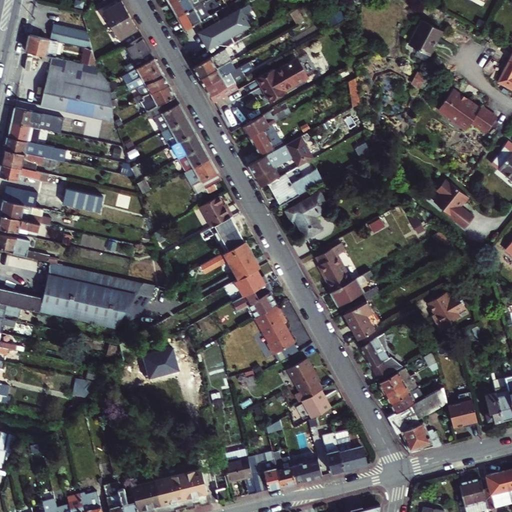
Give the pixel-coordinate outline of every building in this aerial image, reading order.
[(121,0),(103,10),(111,24),(130,14),(121,0)] [(177,15),(201,2),(204,0),(173,0),(170,2),(177,15)] [(177,15),(184,29),(198,21),(209,15),(201,2),(177,15)] [(230,47),(235,44),(231,36),(250,26),(241,9),(220,20),(215,11),(209,15),(198,21),(202,28),(209,39),(214,37),(218,44),(230,47)] [(137,28),(130,14),(111,24),(119,38),(137,28)] [(424,19),(410,44),(431,54),(444,30),(424,19)] [(51,39),(61,41),(84,46),(90,48),(89,45),(84,30),(55,23),(51,39)] [(198,30),(208,49),(218,44),(214,37),(209,39),(202,28),(198,30)] [(61,41),(51,39),(30,35),(26,51),(54,57),(62,58),(64,52),(59,51),(61,41)] [(142,36),(126,45),(134,61),(125,65),(129,72),(154,58),(142,36)] [(90,48),(84,46),(80,62),(96,66),(95,62),(90,48)] [(226,53),(225,50),(194,67),(200,77),(225,64),(230,61),(226,53)] [(62,58),(54,57),(47,88),(43,105),(63,109),(115,120),(114,117),(110,105),(106,96),(103,86),(96,66),(80,62),(62,58)] [(159,67),(154,58),(129,72),(134,81),(159,67)] [(258,77),(263,87),(267,85),(270,90),(266,92),(269,97),(284,88),(283,87),(293,81),(294,82),(306,76),(297,59),(275,72),(273,69),(258,77)] [(511,61),(510,60),(499,82),(511,89),(511,61)] [(230,73),(205,86),(210,95),(235,82),(244,77),(241,72),(251,66),(249,62),(230,73)] [(225,64),(200,77),(205,86),(230,73),(225,64)] [(164,75),(159,67),(134,81),(136,85),(129,89),(132,93),(138,89),(164,75)] [(164,75),(138,89),(143,98),(169,84),(164,75)] [(307,77),(306,76),(294,82),(295,84),(296,84),(297,85),(299,85),(306,81),(307,80),(306,78),(307,77)] [(357,77),(350,81),(354,107),(362,103),(357,77)] [(235,82),(210,95),(214,102),(239,88),(235,82)] [(149,109),(175,95),(169,84),(143,98),(149,109)] [(286,93),(285,90),(284,88),(269,97),(271,101),(286,93)] [(122,98),(118,90),(106,96),(110,105),(122,98)] [(482,111),(469,102),(466,102),(462,99),(462,96),(455,91),(442,109),(442,114),(449,119),(453,119),(459,124),(460,128),(467,133),(472,125),(487,136),(498,120),(484,109),(482,111)] [(175,95),(149,109),(147,111),(151,118),(155,116),(164,131),(188,118),(175,95)] [(12,121),(31,126),(40,127),(61,132),(65,117),(15,106),(12,121)] [(251,136),(276,122),(272,114),(275,112),(274,109),(244,125),(251,136)] [(188,118),(164,131),(162,132),(170,146),(173,144),(195,132),(188,118)] [(12,121),(9,136),(27,140),(28,141),(31,126),(12,121)] [(281,133),(276,122),(251,136),(256,147),(281,133)] [(28,141),(36,142),(40,127),(31,126),(28,141)] [(180,157),(203,145),(195,132),(173,144),(180,157)] [(281,133),(256,147),(261,155),(276,146),(275,145),(285,140),(281,133)] [(27,140),(9,136),(7,136),(4,149),(43,157),(45,149),(26,145),(27,140)] [(314,157),(302,136),(249,165),(255,177),(256,177),(274,166),(274,167),(295,156),(300,165),(314,157)] [(404,136),(394,142),(399,150),(409,144),(405,137),(404,136)] [(357,148),(363,159),(372,154),(366,143),(357,148)] [(203,145),(180,157),(187,170),(210,158),(203,145)] [(4,149),(1,164),(22,168),(23,161),(41,164),(43,157),(4,149)] [(493,164),(500,170),(509,159),(502,153),(493,164)] [(500,170),(511,179),(511,155),(509,159),(500,170)] [(210,158),(187,170),(195,185),(202,181),(206,188),(222,179),(210,158)] [(46,181),(47,174),(22,168),(1,164),(0,169),(0,175),(19,180),(20,175),(46,181)] [(141,174),(136,164),(133,166),(136,177),(141,174)] [(274,166),(256,177),(261,186),(270,182),(280,176),(274,167),(274,166)] [(298,196),(324,180),(318,169),(293,183),(287,172),(280,176),(270,182),(283,204),(298,196)] [(138,183),(143,193),(150,189),(145,180),(138,183)] [(453,186),(448,182),(440,192),(445,196),(438,205),(447,212),(447,213),(468,231),(477,220),(462,208),(466,205),(467,206),(472,200),(454,186),(453,186)] [(33,206),(36,206),(39,192),(7,185),(4,199),(33,206)] [(100,195),(63,187),(60,202),(96,210),(100,195)] [(291,221),(295,219),(306,239),(323,229),(316,216),(330,208),(320,191),(285,211),(291,221)] [(219,195),(200,206),(212,226),(232,215),(229,208),(227,209),(224,203),(219,195)] [(4,199),(0,214),(40,223),(49,225),(50,225),(52,218),(42,215),(31,213),(33,206),(4,199)] [(44,208),(36,206),(33,206),(31,213),(42,215),(44,208)] [(40,223),(0,214),(0,216),(0,226),(19,231),(20,224),(25,225),(25,226),(36,229),(38,229),(40,223)] [(228,248),(244,239),(234,222),(236,221),(232,215),(212,226),(201,233),(203,237),(214,230),(215,232),(218,231),(228,248)] [(424,229),(416,222),(410,228),(419,235),(424,229)] [(453,240),(441,230),(434,234),(448,245),(453,240)] [(0,246),(16,250),(15,253),(35,258),(40,259),(52,261),(53,255),(30,250),(32,241),(0,234),(0,246)] [(237,279),(259,267),(244,239),(228,248),(199,265),(204,274),(225,261),(228,262),(237,279)] [(332,291),(351,280),(337,255),(346,249),(342,242),(330,249),(316,257),(320,264),(318,265),(332,291)] [(64,264),(53,261),(45,297),(0,287),(0,301),(23,307),(53,314),(53,312),(116,327),(140,282),(64,265),(64,264)] [(351,280),(332,291),(331,291),(338,304),(364,290),(360,283),(374,275),(371,269),(351,280)] [(466,275),(468,282),(477,280),(475,273),(466,275)] [(153,283),(142,281),(136,293),(150,296),(153,283)] [(367,300),(381,292),(377,286),(364,294),(367,300)] [(257,298),(253,289),(244,294),(233,300),(235,304),(234,304),(236,306),(238,310),(250,303),(257,316),(279,304),(271,290),(257,297),(257,298)] [(432,314),(441,328),(452,322),(451,321),(460,315),(457,311),(466,306),(464,302),(464,301),(462,297),(461,298),(458,293),(449,298),(446,292),(428,302),(435,312),(432,314)] [(373,311),(367,300),(345,312),(351,324),(351,326),(356,335),(373,326),(379,322),(373,311)] [(0,301),(0,316),(5,318),(6,313),(20,317),(23,307),(0,301)] [(257,316),(256,316),(270,341),(269,341),(275,353),(276,352),(295,341),(296,341),(285,321),(288,320),(279,304),(257,316)] [(355,336),(356,335),(351,326),(351,324),(345,312),(344,313),(350,325),(349,326),(355,336)] [(5,318),(0,316),(0,332),(2,333),(4,325),(14,327),(16,320),(5,318)] [(379,322),(373,326),(356,335),(357,338),(358,337),(360,339),(375,330),(382,326),(379,322)] [(382,335),(361,346),(373,368),(374,367),(377,371),(375,372),(379,379),(401,367),(395,356),(390,358),(386,350),(389,349),(382,335)] [(0,346),(9,348),(10,342),(0,340),(0,346)] [(295,341),(276,352),(281,359),(299,349),(295,341)] [(111,357),(119,359),(121,350),(114,348),(111,357)] [(425,356),(430,366),(437,362),(432,353),(425,356)] [(306,357),(286,368),(299,390),(294,393),(299,401),(305,397),(321,388),(317,381),(319,380),(306,357)] [(141,363),(125,367),(128,379),(144,375),(141,363)] [(434,366),(428,369),(433,377),(438,373),(434,366)] [(404,371),(400,371),(404,379),(411,375),(407,369),(404,371)] [(380,382),(386,393),(413,379),(411,377),(411,375),(404,379),(400,371),(380,382)] [(256,389),(253,377),(246,379),(249,391),(256,389)] [(496,392),(504,420),(511,417),(511,401),(506,378),(494,381),(496,392)] [(413,379),(386,393),(392,404),(412,393),(411,391),(417,387),(413,379)] [(435,392),(444,387),(443,383),(433,388),(435,392)] [(435,392),(424,398),(397,412),(389,417),(398,433),(402,432),(410,451),(433,443),(435,448),(442,446),(436,431),(430,433),(425,422),(420,423),(418,420),(448,403),(444,387),(435,392)] [(321,388),(305,397),(315,415),(317,414),(331,406),(321,388)] [(420,391),(413,394),(416,399),(422,395),(420,391)] [(504,420),(496,392),(484,395),(489,412),(486,413),(488,421),(495,419),(495,422),(501,421),(502,424),(504,424),(504,420)] [(413,394),(412,393),(392,404),(397,412),(424,398),(422,395),(416,399),(413,394)] [(471,426),(479,424),(471,393),(459,396),(461,403),(449,406),(455,427),(464,425),(470,423),(471,426)] [(265,427),(267,432),(282,429),(281,425),(280,419),(265,427)] [(0,465),(5,467),(8,468),(14,440),(16,434),(0,430),(0,465)] [(344,470),(335,434),(335,431),(323,434),(332,473),(344,470)] [(348,431),(335,434),(344,470),(367,464),(362,444),(355,432),(349,433),(348,431)] [(246,450),(221,456),(227,482),(245,478),(249,494),(257,492),(248,456),(246,450)] [(272,453),(271,450),(248,456),(257,492),(280,486),(272,453)] [(279,451),(272,453),(280,486),(296,482),(292,466),(289,456),(281,458),(279,451)] [(200,462),(202,468),(211,504),(219,502),(216,489),(228,486),(227,482),(221,456),(200,462)] [(322,475),(318,459),(292,466),(296,482),(322,475)] [(202,468),(177,474),(186,507),(187,510),(195,508),(194,502),(199,501),(201,507),(211,504),(202,468)] [(511,502),(504,471),(487,475),(490,486),(483,488),(485,497),(488,508),(511,502)] [(177,474),(154,480),(162,511),(177,511),(176,506),(180,505),(181,509),(186,507),(177,474)] [(458,482),(463,503),(485,497),(483,488),(480,477),(458,482)] [(134,496),(138,511),(162,511),(154,480),(132,486),(134,496)] [(116,482),(109,484),(112,496),(119,494),(118,490),(116,482)] [(123,511),(119,494),(112,496),(109,484),(104,485),(110,511),(123,511)] [(216,489),(219,502),(232,499),(228,486),(216,489)] [(118,490),(119,494),(123,511),(138,511),(134,496),(126,498),(124,489),(118,490)] [(80,493),(84,511),(102,511),(97,491),(84,494),(83,492),(80,493)] [(69,506),(71,511),(84,511),(80,493),(67,496),(69,506)] [(43,502),(45,511),(58,511),(58,509),(55,499),(43,502)] [(378,511),(380,503),(363,508),(362,505),(350,508),(351,511),(346,511),(338,511),(338,510),(330,511),(378,511)]
